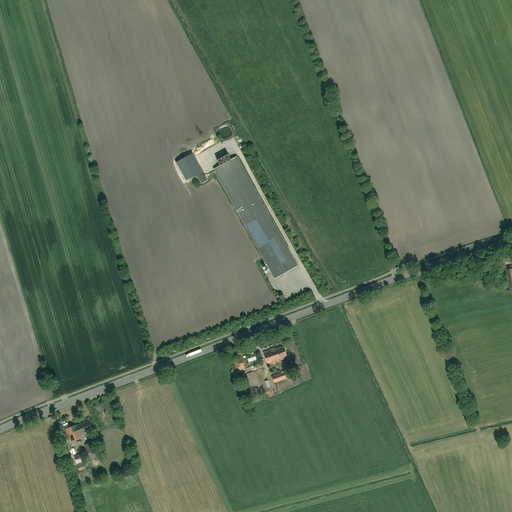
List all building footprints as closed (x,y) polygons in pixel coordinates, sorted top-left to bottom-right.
[(212,170),(272,280),(296,266),(236,157),(227,162),(223,155),(213,161),(217,167),(212,170)] [(194,175),(199,185),(207,181),(203,171),(194,175)] [(511,268),(503,270),(507,292),(511,291),(511,268)] [(264,354),(267,364),(286,358),(283,348),(264,354)] [(240,353),(230,357),(236,372),(246,368),(240,353)] [(250,366),(252,371),(264,367),(262,362),(250,366)] [(271,377),(273,384),(285,379),(283,373),(271,377)] [(64,429),(68,442),(79,439),(78,436),(89,432),(87,423),(75,427),(75,426),(64,429)] [(60,451),(64,462),(71,460),(67,449),(60,451)] [(73,459),(77,469),(86,466),(82,455),(73,459)]
